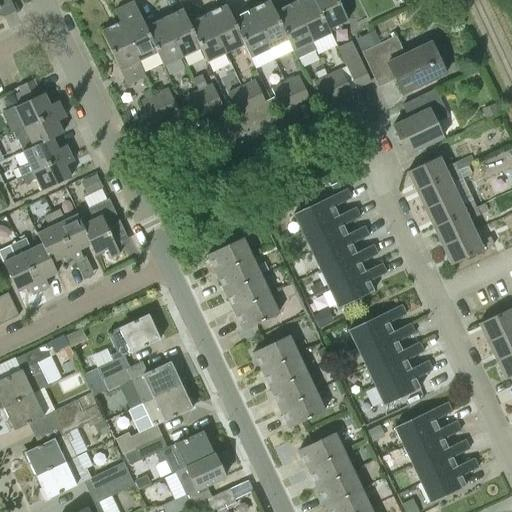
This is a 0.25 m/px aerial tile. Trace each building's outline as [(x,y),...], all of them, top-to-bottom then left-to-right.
[(312,42),(330,34),(313,0),(300,0),(293,4),(312,42)] [(328,30),(347,21),(337,0),(313,0),(330,34),(330,33),(328,30)] [(297,59),(275,12),(270,1),(250,11),(268,49),(287,40),(296,59),(297,59)] [(138,60),(156,51),(133,2),(114,11),(120,23),(145,75),(138,60)] [(182,56),(164,18),(146,27),(134,2),(133,2),(156,51),(163,65),(182,56)] [(297,59),(315,50),(312,42),(293,4),(275,12),(297,59)] [(268,49),(250,11),(232,19),(226,5),(226,6),(243,43),(244,43),(250,58),(268,49)] [(225,52),(243,43),(226,6),(207,15),(225,52)] [(182,56),(200,47),(182,10),(164,18),(182,56)] [(225,52),(207,15),(189,23),(183,10),(182,10),(200,47),(207,61),(225,52)] [(126,84),(145,75),(120,23),(101,32),(126,84)] [(395,37),(362,53),(375,80),(391,72),(402,95),(445,74),(438,58),(431,62),(423,46),(404,55),(395,37)] [(370,82),(360,60),(351,41),(337,48),(346,66),(356,88),(370,82)] [(351,91),(356,88),(346,66),(340,69),(341,69),(328,76),(338,97),(351,91)] [(327,75),(324,69),(315,73),(318,79),(327,75)] [(193,78),(198,90),(206,86),(201,75),(193,78)] [(285,82),(295,104),(309,98),(298,76),(285,82)] [(324,104),(338,97),(328,76),(314,82),(324,104)] [(241,86),(252,109),(265,102),(254,79),(241,86)] [(40,95),(33,80),(18,87),(21,92),(16,94),(21,104),(1,113),(11,133),(13,132),(62,109),(58,101),(49,105),(44,93),(40,95)] [(281,111),(295,104),(285,82),(271,89),(281,111)] [(198,90),(208,112),(222,106),(212,83),(206,86),(198,90)] [(238,115),(252,109),(241,86),(227,92),(238,115)] [(154,95),(164,117),(178,110),(168,88),(154,95)] [(142,93),(145,99),(154,95),(151,89),(142,93)] [(195,119),(208,112),(198,90),(185,97),(195,119)] [(448,117),(435,90),(403,105),(409,118),(392,126),(406,155),(442,138),(435,123),(448,117)] [(151,123),(164,117),(154,95),(145,99),(141,101),(151,123)] [(499,114),(494,105),(482,110),(486,119),(499,114)] [(52,138),(52,139),(63,134),(57,122),(66,118),(62,109),(13,132),(16,140),(17,139),(23,151),(52,138)] [(57,149),(52,139),(52,138),(23,151),(22,151),(27,163),(17,168),(21,176),(69,153),(66,145),(57,149)] [(35,179),(41,192),(70,177),(65,166),(73,162),(69,153),(21,176),(24,184),(35,179)] [(474,164),(472,160),(470,156),(444,168),(439,157),(407,172),(416,191),(466,167),(467,167),(474,164)] [(475,185),(467,167),(466,167),(416,191),(424,209),(475,185)] [(102,187),(97,176),(82,182),(87,194),(102,187)] [(5,186),(9,194),(14,192),(10,183),(5,186)] [(433,228),(485,203),(486,202),(483,194),(480,196),(475,185),(424,209),(433,228)] [(302,233),(338,216),(334,207),(351,199),(346,189),(293,214),(302,233)] [(119,254),(106,226),(119,220),(109,199),(88,208),(94,220),(82,225),(81,225),(91,244),(90,245),(95,255),(107,250),(111,258),(119,254)] [(474,232),(469,221),(468,220),(488,211),(485,203),(433,228),(442,246),(474,232)] [(311,251),(347,235),(342,226),(360,218),(355,208),(338,216),(302,233),(311,251)] [(81,225),(82,225),(77,215),(65,220),(60,209),(52,212),(75,262),(83,258),(79,250),(90,245),(91,244),(81,225)] [(67,266),(75,262),(52,212),(44,216),(49,227),(36,233),(42,245),(43,244),(52,262),(63,257),(67,266)] [(320,270),(355,253),(351,244),(368,236),(364,226),(347,235),(311,251),(320,270)] [(490,237),(479,242),(474,232),(442,246),(451,265),(483,250),(494,245),(490,237)] [(43,244),(42,245),(31,249),(26,238),(17,242),(41,291),(49,287),(45,279),(57,273),(52,262),(43,244)] [(215,274),(251,257),(242,238),(207,255),(215,274)] [(32,295),(41,291),(17,242),(10,245),(0,249),(0,256),(3,263),(16,292),(28,286),(32,295)] [(329,289),(382,264),(381,264),(364,272),(360,263),(377,255),(373,245),(355,253),(320,270),(329,289)] [(224,293),(260,276),(251,257),(215,274),(224,293)] [(329,289),(338,308),(374,291),(369,282),(386,273),(382,264),(329,289)] [(233,312),(269,295),(260,276),(224,293),(233,312)] [(19,316),(10,298),(8,293),(0,296),(0,305),(8,321),(19,316)] [(269,295),(233,312),(242,331),(278,314),(269,295)] [(357,349),(393,332),(388,323),(406,315),(401,305),(348,330),(357,349)] [(511,330),(511,307),(510,309),(478,324),(487,342),(511,330)] [(327,322),(323,312),(314,316),(319,326),(327,322)] [(129,353),(130,354),(160,340),(148,314),(107,333),(116,352),(110,355),(112,360),(97,368),(83,374),(88,385),(102,380),(129,367),(124,356),(129,353)] [(366,368),(401,350),(397,342),(414,334),(410,324),(393,332),(357,349),(366,368)] [(87,340),(81,329),(65,336),(70,348),(87,340)] [(511,330),(487,342),(496,361),(511,353),(511,330)] [(261,371),(297,354),(289,335),(252,352),(261,371)] [(55,354),(55,353),(65,348),(61,337),(15,359),(21,370),(0,379),(0,401),(3,407),(32,393),(49,385),(43,372),(38,362),(42,360),(55,354)] [(375,387),(410,369),(406,360),(423,352),(418,342),(401,350),(366,368),(375,387)] [(65,348),(64,349),(75,373),(79,371),(68,347),(65,348)] [(322,363),(329,360),(323,347),(316,350),(322,363)] [(505,380),(511,376),(511,353),(496,361),(505,380)] [(270,390),(306,373),(297,354),(261,371),(270,390)] [(375,387),(384,405),(420,389),(415,379),(432,371),(427,361),(410,369),(375,387)] [(142,404),(181,385),(170,362),(146,373),(141,362),(129,367),(102,380),(88,385),(91,393),(93,396),(107,390),(108,391),(131,380),(142,404)] [(279,409),(315,392),(306,373),(270,390),(279,409)] [(156,425),(164,422),(192,409),(181,385),(142,404),(152,426),(130,437),(128,433),(115,439),(122,454),(161,436),(156,425)] [(288,428),(324,411),(315,392),(279,409),(288,428)] [(14,430),(43,417),(32,393),(3,407),(14,430)] [(76,400),(82,412),(97,405),(93,396),(91,393),(76,400)] [(55,425),(82,412),(76,400),(49,413),(55,425)] [(403,446),(438,429),(434,421),(451,412),(447,402),(394,428),(403,446)] [(35,476),(76,456),(69,441),(65,433),(68,432),(88,423),(89,427),(104,420),(97,405),(82,412),(55,425),(60,435),(24,452),(35,476)] [(111,435),(105,421),(97,425),(103,439),(111,435)] [(412,465),(447,448),(443,439),(460,431),(456,421),(438,429),(403,446),(412,465)] [(379,440),(373,428),(367,431),(372,443),(379,440)] [(171,474),(213,454),(202,431),(167,447),(161,436),(122,454),(122,455),(124,454),(129,465),(155,453),(159,463),(165,460),(171,474)] [(307,469),(343,452),(334,433),(298,450),(307,469)] [(421,484),(456,466),(452,458),(469,450),(464,440),(447,448),(412,465),(421,484)] [(316,488),(352,471),(343,452),(307,469),(316,488)] [(177,511),(194,505),(189,494),(224,477),(213,454),(171,474),(175,472),(185,495),(161,505),(164,511),(177,511)] [(88,492),(129,473),(123,462),(90,477),(91,478),(87,480),(76,456),(35,476),(46,499),(83,482),(88,492)] [(456,466),(421,484),(430,503),(465,486),(461,476),(478,468),(473,458),(456,466)] [(325,506),(361,490),(352,471),(316,488),(325,506)] [(103,511),(102,510),(102,502),(102,500),(134,485),(129,473),(88,492),(94,504),(76,511),(103,511)] [(134,482),(138,490),(151,484),(146,476),(134,482)] [(246,481),(229,490),(234,500),(251,492),(246,481)] [(212,511),(234,500),(229,490),(228,490),(212,498),(211,496),(206,499),(212,511)] [(327,511),(362,511),(370,508),(361,490),(325,506),(327,511)] [(419,511),(414,499),(402,505),(404,511),(419,511)]
